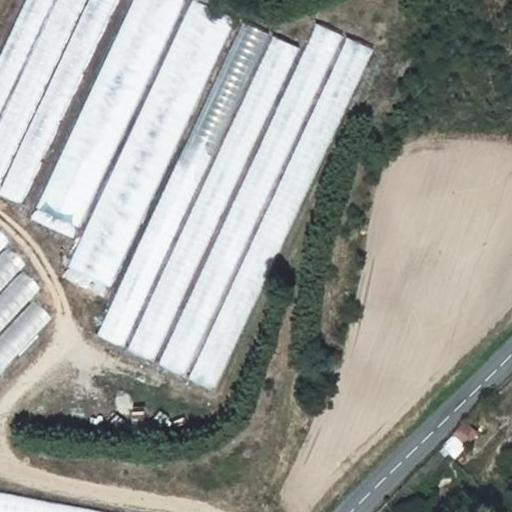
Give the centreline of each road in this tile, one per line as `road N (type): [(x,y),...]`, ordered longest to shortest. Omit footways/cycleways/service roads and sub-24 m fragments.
road 1 (track): [(0,413),(55,354),(63,310),(49,275),(0,217)]
road 2 (tertiary): [(511,351),(350,511)]
road 3 (track): [(207,511),(7,467),(0,447)]
